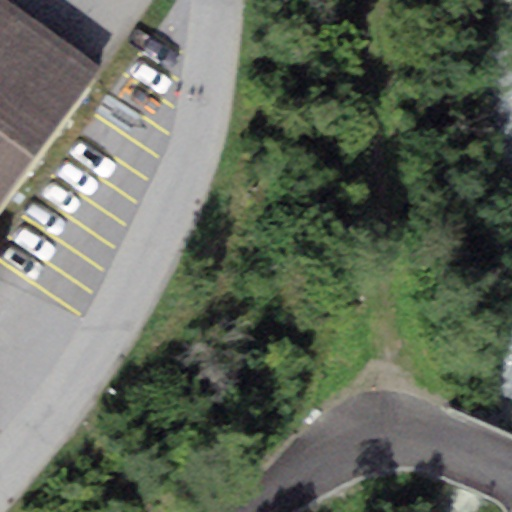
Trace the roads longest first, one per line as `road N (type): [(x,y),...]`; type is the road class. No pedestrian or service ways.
road 1 (residential): [(214,0),(201,117),(138,264),(0,438)]
road 2 (residential): [(511,478),(369,432),(260,511)]
